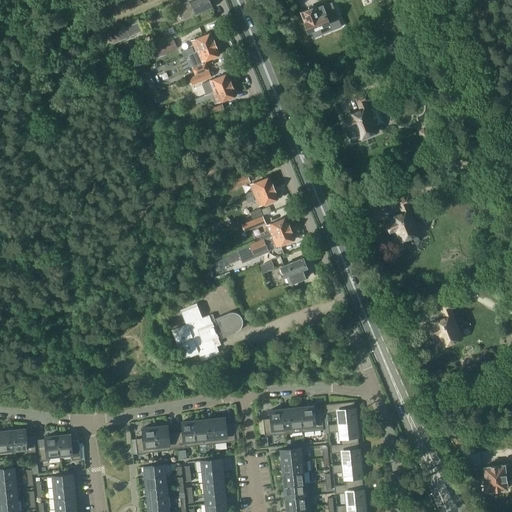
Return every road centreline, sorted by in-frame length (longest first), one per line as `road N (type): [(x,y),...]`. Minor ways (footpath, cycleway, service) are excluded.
road 1 (residential): [(374,386),(220,0)]
road 2 (primary): [(393,375),(352,294),(237,0)]
road 3 (track): [(0,287),(11,283),(53,300),(154,194),(275,137)]
road 4 (residential): [(89,421),(245,395)]
road 5 (primary): [(465,511),(393,375)]
road 6 (primary): [(393,375),(440,511)]
road 7 (residential): [(245,395),(374,386)]
road 8 (residential): [(398,511),(389,429),(374,386)]
